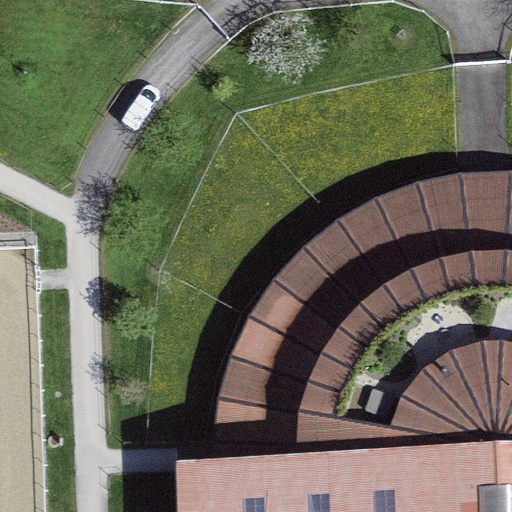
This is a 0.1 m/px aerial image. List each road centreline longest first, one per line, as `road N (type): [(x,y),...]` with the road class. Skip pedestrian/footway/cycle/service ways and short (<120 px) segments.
road 1 (unknown): [(254,0),(168,69),(117,134),(84,218),(94,511)]
road 2 (unknown): [(481,0),(486,166)]
